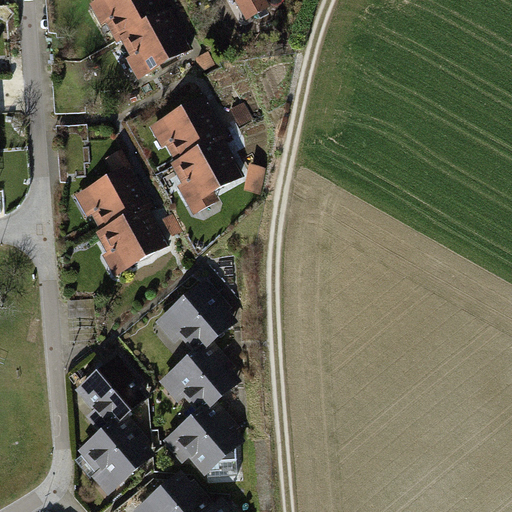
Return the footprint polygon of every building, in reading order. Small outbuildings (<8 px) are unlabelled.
[(183,0),(114,0),(114,1),(164,73),(211,40),(183,0)] [(224,89),(177,121),(204,161),(198,165),(221,201),(268,170),(245,136),(252,132),(224,89)] [(145,159),(98,190),(125,231),(118,235),(142,270),(189,240),(166,206),(173,201),(145,159)] [(234,303),(207,274),(158,320),(185,349),(234,303)] [(211,342),(168,380),(195,411),(238,374),(211,342)] [(152,390),(122,355),(94,380),(124,414),(152,390)] [(252,435),(222,403),(181,441),(211,473),(252,435)] [(154,452),(123,417),(87,448),(119,484),(154,452)] [(208,511),(213,509),(177,469),(135,507),(139,511),(208,511)] [(239,511),(230,500),(215,511),(239,511)]
